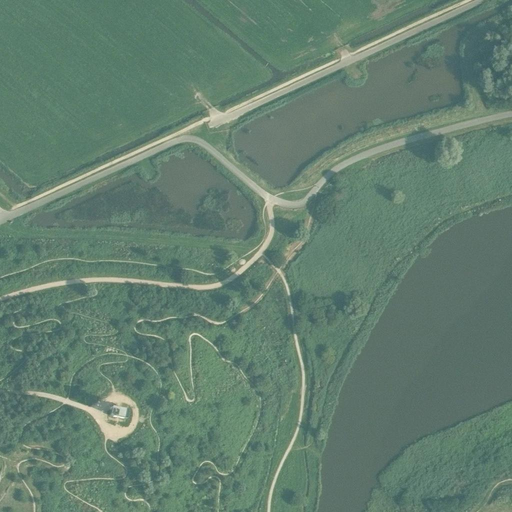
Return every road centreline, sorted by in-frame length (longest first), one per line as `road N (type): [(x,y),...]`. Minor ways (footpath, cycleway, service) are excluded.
road 1 (unknown): [(13,208),(466,0)]
road 2 (track): [(0,299),(96,279),(220,283),(266,244),(268,198)]
road 3 (track): [(210,124),(481,0)]
